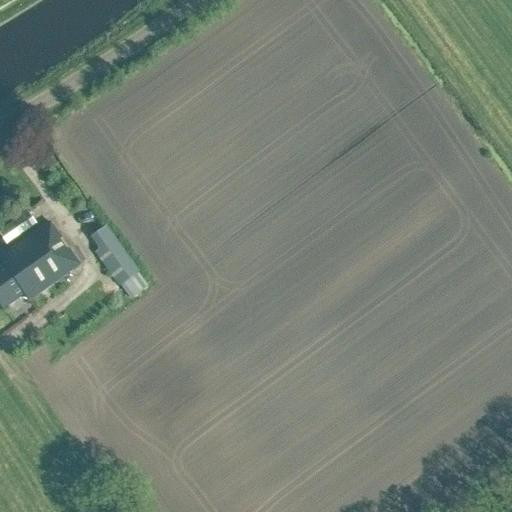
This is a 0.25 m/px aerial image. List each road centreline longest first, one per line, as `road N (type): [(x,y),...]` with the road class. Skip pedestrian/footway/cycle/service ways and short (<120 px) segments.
road 1 (unclassified): [(0,123),(86,78),(195,0)]
road 2 (track): [(0,354),(109,511)]
